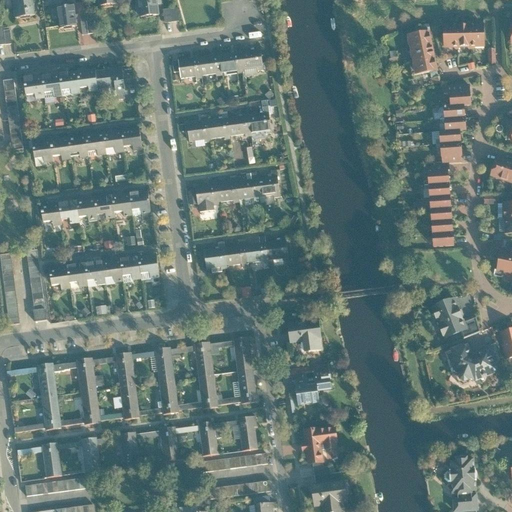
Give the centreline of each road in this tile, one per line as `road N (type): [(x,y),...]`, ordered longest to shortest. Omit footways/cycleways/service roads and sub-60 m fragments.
road 1 (residential): [(152,46),(188,316)]
road 2 (residential): [(490,111),(473,174),(472,234),(482,289),(511,304)]
road 3 (residential): [(258,306),(286,511)]
road 4 (residential): [(188,316),(0,342)]
road 5 (residential): [(152,46),(0,67)]
road 6 (residential): [(239,0),(242,33),(152,46)]
